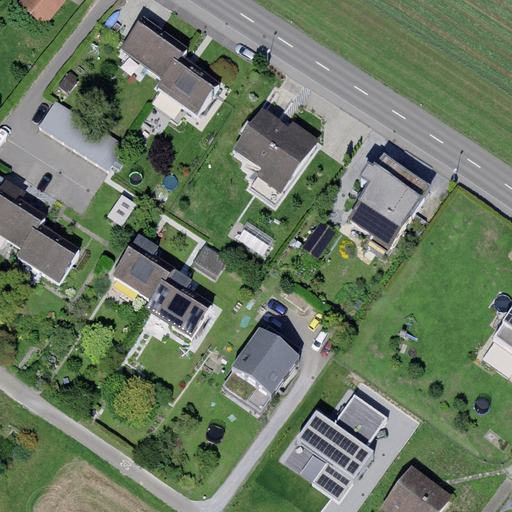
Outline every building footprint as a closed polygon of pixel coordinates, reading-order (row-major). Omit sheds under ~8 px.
[(66,0),(25,0),(22,5),(47,25),(66,0)] [(118,54),(159,80),(178,51),(138,24),(118,54)] [(172,63),(152,93),(194,121),(214,91),(186,73),(172,63)] [(126,149),(56,106),(40,132),(74,153),(110,175),(126,149)] [(317,153),(263,114),(230,159),(284,198),(317,153)] [(432,200),(386,169),(352,219),(399,250),(432,200)] [(0,251),(2,253),(8,243),(26,255),(41,231),(46,224),(15,205),(20,197),(7,188),(0,198),(0,251)] [(134,208),(124,202),(115,216),(125,222),(134,208)] [(316,243),(333,249),(339,230),(323,225),(316,243)] [(26,255),(21,263),(61,287),(81,256),(41,231),(26,255)] [(159,253),(140,241),(115,280),(154,305),(149,314),(193,342),(213,311),(187,295),(192,286),(153,262),(159,253)] [(225,267),(205,255),(196,269),(216,281),(225,267)] [(511,324),(494,348),(511,361),(511,324)] [(229,383),(271,413),(301,371),(259,341),(229,383)] [(337,474),(323,494),(333,501),(347,480),(354,485),(373,458),(360,449),(381,417),(355,399),(334,429),(316,416),(296,446),(337,474)] [(443,511),(450,502),(413,476),(387,511),(388,511),(443,511)]
